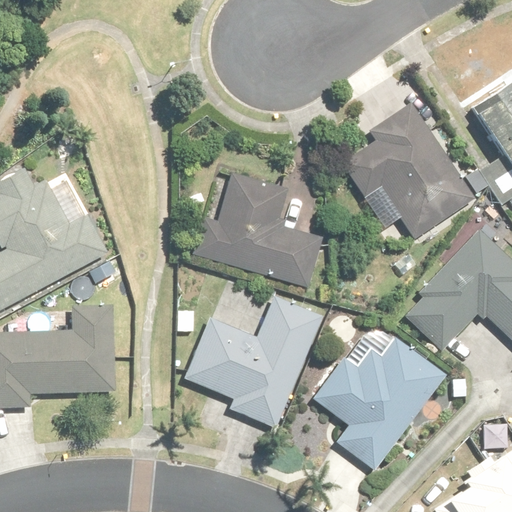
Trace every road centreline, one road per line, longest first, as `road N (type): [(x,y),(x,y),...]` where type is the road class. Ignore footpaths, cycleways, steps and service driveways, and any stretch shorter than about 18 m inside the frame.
road 1 (residential): [(0,509),(81,489),(140,485),(257,511)]
road 2 (residential): [(279,45),(349,35),(427,0)]
